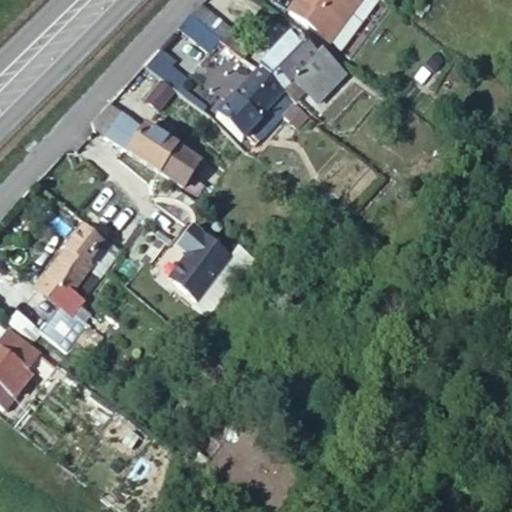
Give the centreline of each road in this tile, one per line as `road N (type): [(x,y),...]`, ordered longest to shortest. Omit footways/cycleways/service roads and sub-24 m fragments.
road 1 (residential): [(187,0),(0,191)]
road 2 (primary): [(94,0),(0,92)]
